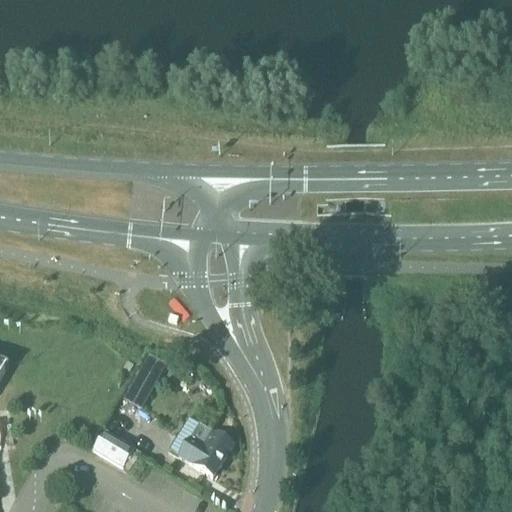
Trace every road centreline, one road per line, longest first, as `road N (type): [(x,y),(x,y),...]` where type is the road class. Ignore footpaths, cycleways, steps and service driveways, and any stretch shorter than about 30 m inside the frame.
road 1 (primary): [(511,169),(221,172)]
road 2 (primary): [(240,238),(511,242)]
road 3 (primary): [(221,172),(0,157)]
road 4 (primary): [(0,212),(199,235)]
road 5 (secondary): [(263,511),(274,469),(273,425),(234,338)]
